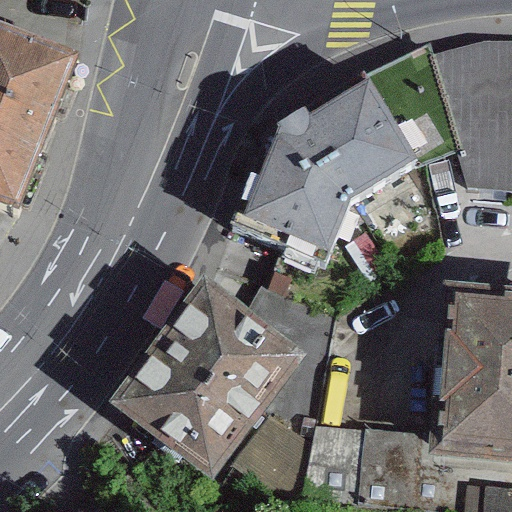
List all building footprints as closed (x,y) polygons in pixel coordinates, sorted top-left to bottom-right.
[(76,68),(0,38),(0,215),(17,222),(76,68)] [(511,194),(511,45),(494,45),(445,59),(441,47),(388,73),(393,81),(271,156),(240,235),(327,274),(355,205),(416,170),(467,155),(475,192),(511,194)] [(511,298),(483,296),(469,444),(511,448),(511,298)] [(300,368),(207,298),(128,404),(220,473),(300,368)] [(511,511),(511,490),(485,488),(482,511),(511,511)]
